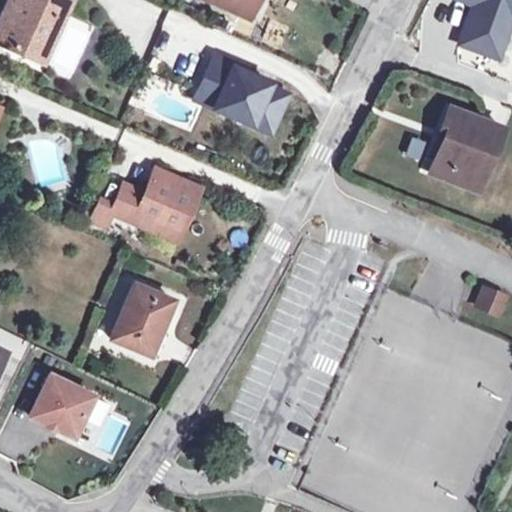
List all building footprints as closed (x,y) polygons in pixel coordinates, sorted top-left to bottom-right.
[(68,1),(65,0),(9,0),(0,20),(0,42),(30,56),(48,17),(58,22),(68,1)] [(209,0),(241,14),(247,0),(209,0)] [(41,61),(58,22),(48,17),(30,56),(41,61)] [(225,115),(267,132),(283,94),(264,86),(266,83),(229,67),(230,64),(210,56),(196,88),(215,96),(231,102),(225,115)] [(215,96),(210,108),(225,115),(231,102),(215,96)] [(500,129),(446,107),(436,132),(441,134),(426,172),(465,188),(477,158),(487,162),(500,129)] [(142,195),(121,186),(110,211),(109,214),(159,236),(165,223),(179,230),(197,190),(152,170),(142,195)] [(95,204),(87,223),(102,229),(109,214),(110,211),(95,204)] [(165,223),(159,236),(174,242),(179,230),(165,223)] [(171,301),(131,284),(120,312),(124,314),(112,339),(148,354),(171,301)] [(479,286),(472,311),(500,319),(508,294),(479,286)] [(46,375),(26,416),(68,437),(89,397),(46,375)]
